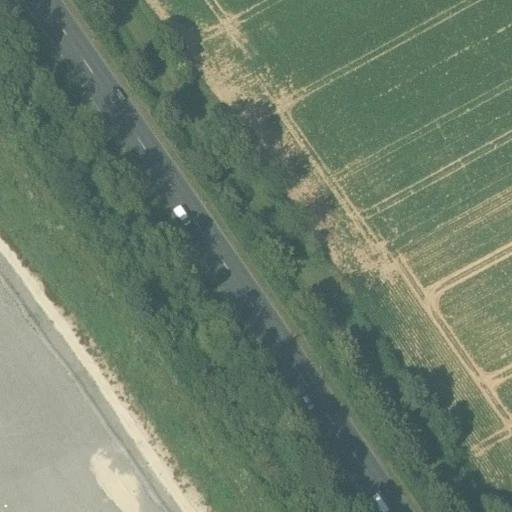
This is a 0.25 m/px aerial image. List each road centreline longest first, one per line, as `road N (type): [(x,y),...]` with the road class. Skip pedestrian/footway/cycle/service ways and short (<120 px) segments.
road 1 (primary): [(387,511),(32,0)]
road 2 (track): [(463,511),(119,0)]
